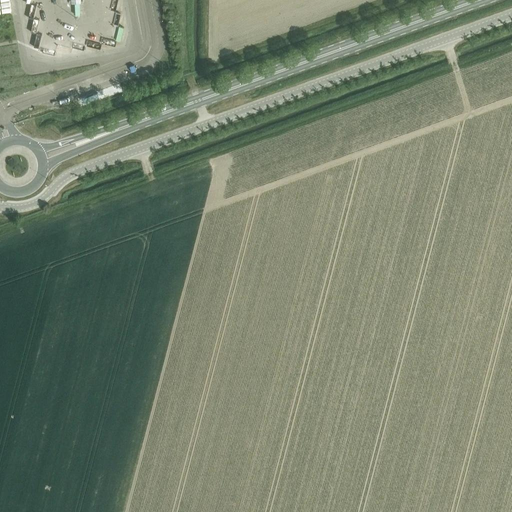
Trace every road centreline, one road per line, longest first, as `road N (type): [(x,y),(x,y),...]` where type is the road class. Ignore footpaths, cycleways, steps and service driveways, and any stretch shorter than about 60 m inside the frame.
road 1 (unclassified): [(511,14),(72,172),(39,202),(0,206)]
road 2 (secondary): [(41,157),(479,0)]
